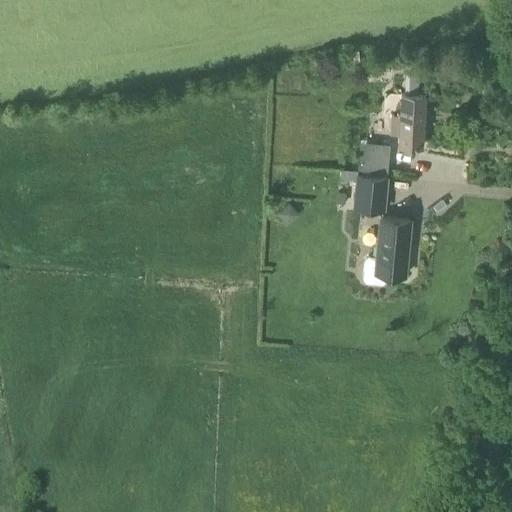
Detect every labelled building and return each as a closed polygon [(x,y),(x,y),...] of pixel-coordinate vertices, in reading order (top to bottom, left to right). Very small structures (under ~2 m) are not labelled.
[(389,132),(398,132),(397,144),(421,145),(423,95),(400,94),(399,115),(390,114),(389,132)] [(370,162),(372,143),(359,142),(358,161),(357,169),(370,170),(384,171),(385,163),(370,162)] [(341,170),(340,178),(352,179),(353,171),(341,170)] [(355,174),(354,180),(352,207),(384,209),(387,177),(385,176),(355,174)] [(363,279),(386,282),(387,273),(404,275),(409,220),(380,217),(376,255),(365,254),(363,279)]
